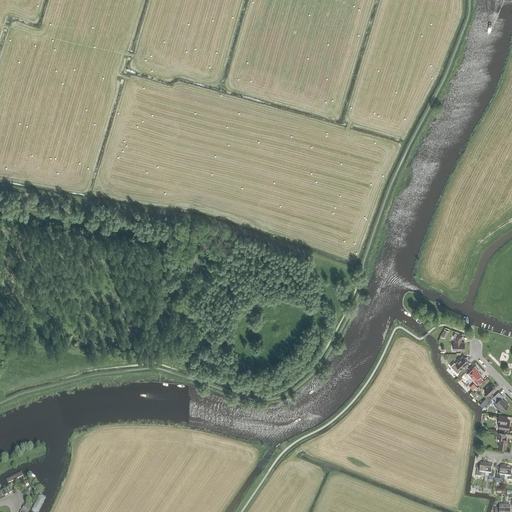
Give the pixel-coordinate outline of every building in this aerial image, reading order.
[(453,337),(455,338),(455,343),(454,343),(454,350),(464,350),(464,352),(464,343),(460,343),(460,340),(461,340),(462,336),(455,333),(453,337)] [(456,371),(460,375),(465,370),(463,368),(468,362),(467,361),(465,361),(465,358),(464,358),(463,357),(457,362),(454,362),(453,365),(457,366),(459,368),(456,371)] [(479,377),(481,375),(478,372),(478,371),(475,367),(469,372),(472,374),(470,376),(475,381),(474,382),(477,385),(482,380),(479,377)] [(491,393),(496,389),(490,383),(486,387),(487,388),(484,391),(487,394),(484,397),(488,401),(493,396),(491,393)] [(502,411),(503,410),(503,411),(508,405),(501,398),(503,397),(499,392),(493,398),(495,400),(494,402),(494,403),(495,404),(496,404),(496,403),(500,407),(499,408),(499,409),(501,411),(502,411)] [(500,421),(499,428),(508,430),(510,422),(505,422),(506,416),(499,415),(498,421),(500,421)] [(504,439),(504,434),(497,433),(496,438),(500,438),(499,447),(506,448),(506,444),(507,439),(504,439)] [(481,473),(485,473),(486,463),(483,463),(481,463),(480,470),(477,469),(476,476),(481,477),(481,473)] [(486,463),(485,473),(489,474),(488,477),(493,478),(494,472),(491,471),(492,464),(489,464),(490,463),(486,463)] [(505,476),(506,466),(503,465),(503,466),(501,466),(500,472),(497,472),(496,479),(494,479),(494,483),(496,483),(496,481),(500,482),(501,479),(504,480),(505,476)] [(7,485),(20,478),(18,474),(5,480),(7,485)] [(34,511),(41,500),(37,497),(30,511),(32,511),(34,511)] [(23,506),(22,509),(26,511),(29,508),(31,505),(26,503),(24,506),(23,506)]
